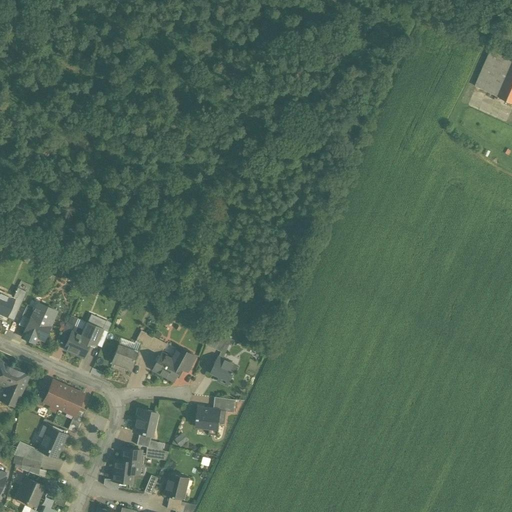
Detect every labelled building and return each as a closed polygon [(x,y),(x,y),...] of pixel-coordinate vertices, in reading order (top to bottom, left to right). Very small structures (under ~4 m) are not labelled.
[(493,47),(476,87),(490,93),(508,53),(493,47)] [(511,55),(508,53),(490,93),(511,103),(511,55)] [(12,298),(14,299),(6,317),(13,320),(26,292),(17,288),(12,298)] [(12,298),(0,292),(0,314),(6,317),(14,299),(12,298)] [(34,308),(27,305),(22,316),(30,320),(33,314),(35,308),(34,308)] [(41,318),(33,314),(30,320),(24,332),(22,337),(35,343),(37,337),(43,340),(44,340),(57,311),(46,307),(41,318)] [(102,329),(107,332),(111,323),(90,315),(87,323),(102,329)] [(81,336),(87,323),(71,316),(67,323),(74,326),(72,331),(72,332),(81,336)] [(66,322),(61,333),(69,337),(72,331),(74,326),(67,323),(66,322)] [(102,329),(87,323),(81,336),(91,340),(90,342),(95,345),(102,329)] [(102,329),(95,345),(101,347),(107,332),(102,329)] [(153,337),(141,330),(135,342),(148,349),(153,337)] [(81,336),(72,332),(72,331),(69,337),(64,349),(83,358),(90,342),(91,340),(81,336)] [(221,335),(211,331),(206,345),(215,349),(221,335)] [(221,335),(215,349),(221,352),(222,352),(228,338),(221,335)] [(164,343),(153,337),(148,349),(158,354),(164,343)] [(221,352),(219,357),(223,359),(232,339),(228,338),(222,352),(221,352)] [(138,353),(118,345),(111,362),(132,370),(138,353)] [(195,356),(179,347),(173,359),(184,365),(183,367),(188,369),(195,356)] [(173,359),(162,353),(153,370),(167,377),(174,380),(174,381),(175,381),(182,368),(183,367),(184,365),(173,359)] [(223,359),(219,357),(212,373),(220,376),(218,381),(228,385),(237,366),(223,359)] [(20,371),(0,362),(0,383),(7,386),(4,393),(2,392),(1,394),(3,395),(0,401),(14,407),(28,375),(27,374),(27,375),(20,372),(20,371)] [(68,388),(53,381),(47,394),(43,401),(44,402),(59,408),(68,388)] [(84,395),(68,388),(59,408),(74,415),(75,415),(78,408),(84,395)] [(47,394),(39,391),(34,403),(42,407),(44,402),(43,401),(47,394)] [(225,398),(215,397),(213,409),(226,411),(226,412),(234,413),(236,400),(225,399),(225,398)] [(213,409),(198,407),(196,426),(218,429),(219,423),(225,424),(226,412),(226,411),(213,409)] [(85,411),(78,408),(75,415),(74,415),(72,420),(80,423),(85,411)] [(156,413),(138,409),(133,431),(139,433),(151,436),(156,413)] [(66,435),(48,427),(38,450),(56,457),(66,435)] [(151,436),(139,433),(136,445),(148,447),(150,440),(151,436)] [(175,438),(179,446),(189,441),(184,433),(175,438)] [(150,440),(148,447),(161,451),(163,443),(150,440)] [(25,458),(29,449),(20,445),(15,456),(25,458)] [(161,451),(148,447),(146,456),(161,457),(161,451)] [(44,455),(29,449),(25,458),(41,461),(44,455)] [(122,458),(121,461),(115,461),(113,481),(131,483),(132,473),(138,474),(138,473),(137,473),(138,465),(139,465),(141,451),(123,449),(124,449),(123,458),(122,458)] [(25,458),(23,457),(23,458),(21,465),(39,469),(41,461),(25,458)] [(38,475),(39,469),(21,465),(15,464),(14,467),(38,475)] [(188,477),(170,473),(165,494),(170,496),(181,498),(183,499),(183,498),(188,478),(188,477)] [(44,486),(26,478),(17,499),(18,498),(26,502),(25,502),(35,507),(44,486)] [(66,499),(57,495),(54,503),(63,507),(66,499)] [(181,498),(170,496),(167,508),(176,511),(181,511),(183,511),(185,505),(181,504),(182,499),(181,498)]
